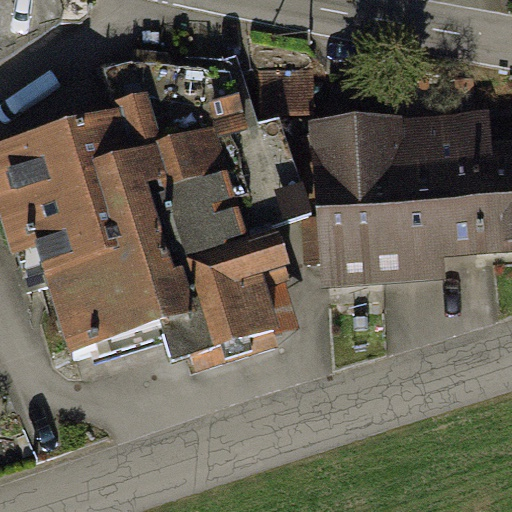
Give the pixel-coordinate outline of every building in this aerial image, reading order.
[(107,118),(0,151),(0,240),(11,277),(37,269),(71,377),(166,347),(177,381),(285,347),(270,299),(293,292),(290,283),(295,282),(284,247),(279,249),(276,240),(303,231),(318,227),(286,139),(281,127),(262,132),(239,59),(226,64),(135,54),(91,67),(107,118)] [(315,70),(259,72),(260,122),(316,120),(315,70)] [(493,116),(313,129),(313,137),(320,226),(323,269),(326,299),(450,289),(449,271),(511,266),(511,151),(496,153),(493,116)] [(320,226),(313,137),(286,139),(318,227),(320,226)] [(306,269),(323,269),(320,226),(318,227),(303,231),(306,269)]
